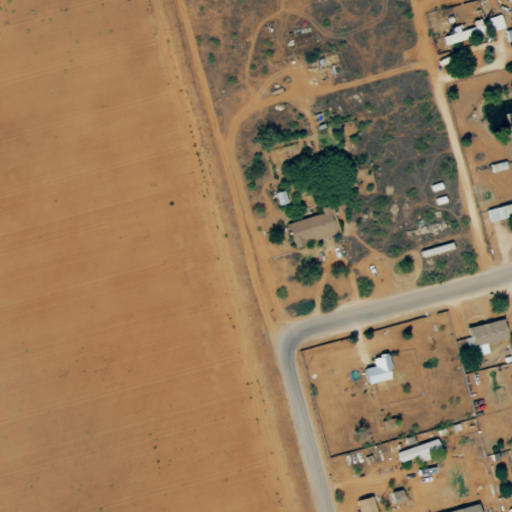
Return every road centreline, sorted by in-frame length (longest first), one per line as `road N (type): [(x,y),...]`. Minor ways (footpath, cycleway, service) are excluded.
road 1 (residential): [(307,345),(315,333),(511,280)]
road 2 (residential): [(332,511),(294,363),(307,345)]
